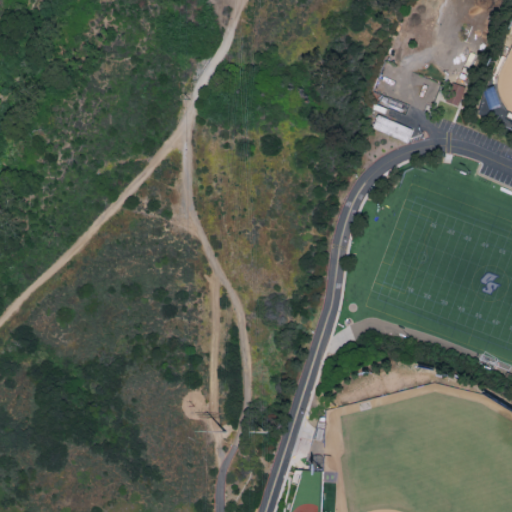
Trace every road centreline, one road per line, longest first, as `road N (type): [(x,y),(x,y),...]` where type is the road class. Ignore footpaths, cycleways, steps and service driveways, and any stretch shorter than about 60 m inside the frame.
road 1 (residential): [(264,511),(359,187),(391,161),(431,147),(463,148),(511,169)]
road 2 (track): [(0,320),(184,133),(222,49)]
